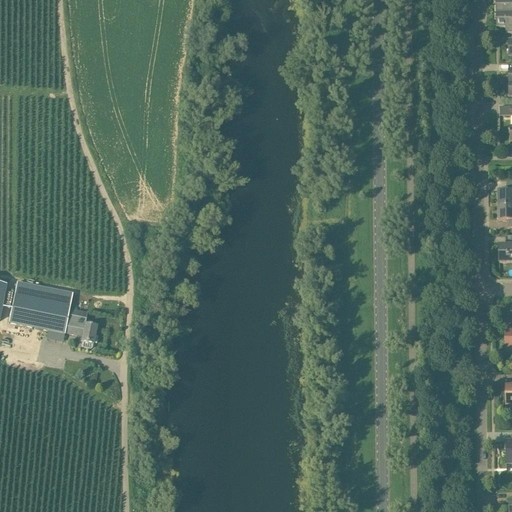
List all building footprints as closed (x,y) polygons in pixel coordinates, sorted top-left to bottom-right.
[(511,0),(505,0),(497,0),(497,15),(511,14),(511,0)] [(511,34),(511,14),(497,15),(497,28),(506,28),(506,34),(511,34)] [(511,106),(510,107),(500,107),(500,117),(511,116),(511,127),(510,128),(510,142),(511,142),(511,106)] [(499,206),(511,205),(511,183),(507,184),(508,191),(499,191),(499,206)] [(511,205),(499,206),(499,220),(508,220),(508,228),(511,227),(511,205)] [(499,263),(511,262),(511,236),(511,245),(499,245),(499,263)] [(71,323),(67,322),(72,294),(17,283),(9,324),(64,335),(64,334),(76,337),(75,341),(81,342),(82,342),(81,347),(82,348),(90,350),(92,349),(93,344),(97,327),(84,324),(84,325),(80,324),(81,322),(72,320),(71,323)]
